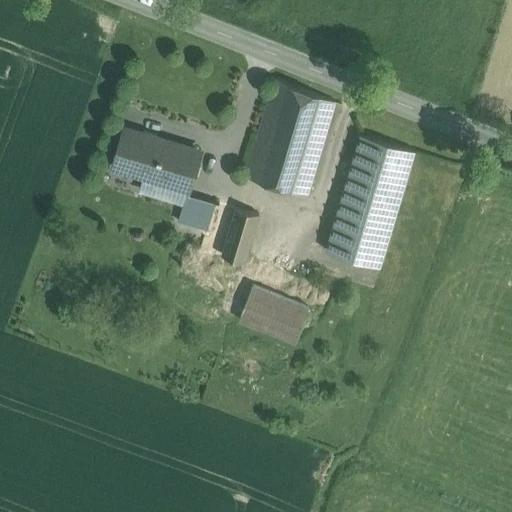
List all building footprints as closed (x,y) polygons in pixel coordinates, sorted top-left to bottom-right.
[(336,101),(275,77),(246,174),(308,193),(336,101)] [(199,149),(126,127),(115,163),(145,172),(140,186),(184,200),(187,192),(186,191),(199,149)] [(415,149),(361,133),(326,248),(380,264),(415,149)] [(215,200),(187,192),(184,200),(179,218),(207,226),(215,200)] [(236,206),(215,200),(207,226),(200,247),(222,254),(236,206)] [(259,213),(236,206),(222,254),(227,255),(244,261),(259,213)] [(222,254),(200,247),(200,248),(191,245),(186,258),(221,271),(227,255),(222,254)] [(221,271),(186,258),(178,276),(223,294),(231,275),(221,271)] [(331,290),(260,262),(255,276),(313,299),(326,304),(331,290)] [(313,299),(255,276),(251,284),(252,284),(239,317),(296,340),(313,299)]
